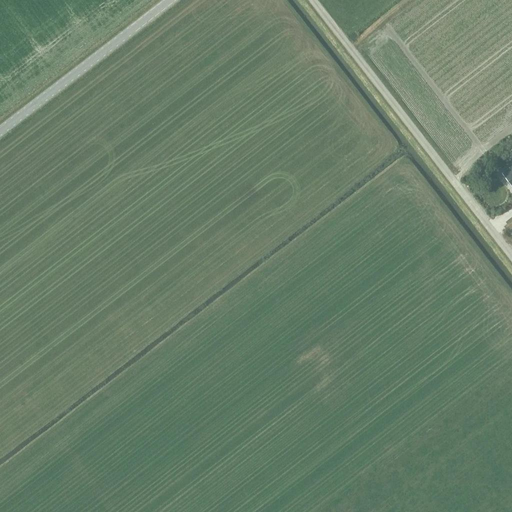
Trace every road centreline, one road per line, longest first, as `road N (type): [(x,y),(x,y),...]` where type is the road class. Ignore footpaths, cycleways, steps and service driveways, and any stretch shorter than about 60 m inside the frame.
road 1 (unclassified): [(511,254),(308,0)]
road 2 (unclassified): [(0,130),(169,0)]
